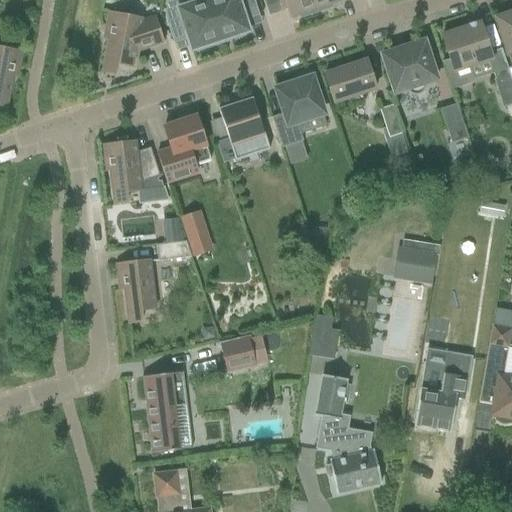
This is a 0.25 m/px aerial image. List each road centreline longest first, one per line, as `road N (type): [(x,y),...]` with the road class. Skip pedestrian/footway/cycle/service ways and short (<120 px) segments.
road 1 (residential): [(72,120),(453,0)]
road 2 (residential): [(0,409),(81,384),(97,370),(72,120)]
